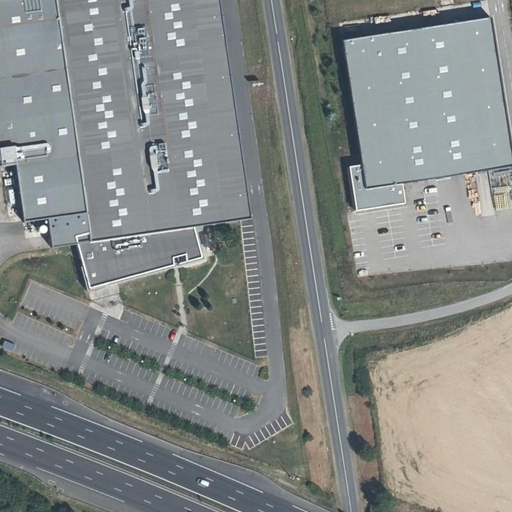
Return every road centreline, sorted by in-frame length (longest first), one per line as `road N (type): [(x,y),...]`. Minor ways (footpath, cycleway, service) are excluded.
road 1 (secondary): [(270,0),(324,333)]
road 2 (motorway): [(268,511),(0,406)]
road 3 (unknown): [(277,402),(46,298)]
road 4 (unclassified): [(324,333),(437,320),(511,290)]
road 5 (motorway): [(0,441),(176,511)]
road 6 (secondary): [(324,333),(350,511)]
